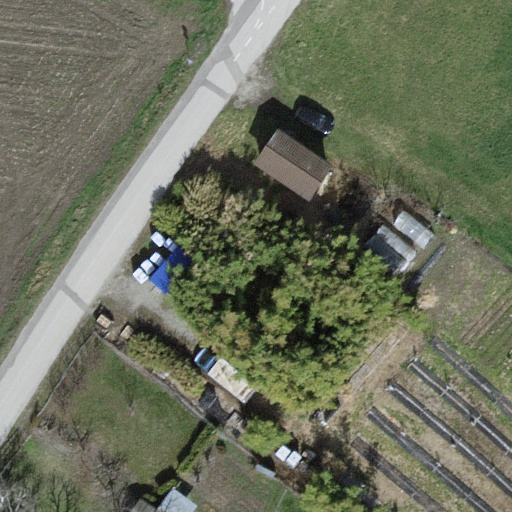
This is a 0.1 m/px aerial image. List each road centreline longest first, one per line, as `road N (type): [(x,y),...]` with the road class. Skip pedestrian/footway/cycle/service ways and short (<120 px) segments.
road 1 (unclassified): [(0,404),(276,0)]
road 2 (track): [(87,274),(355,466)]
